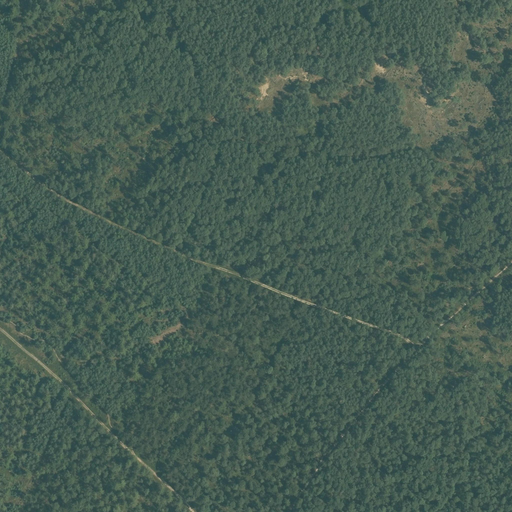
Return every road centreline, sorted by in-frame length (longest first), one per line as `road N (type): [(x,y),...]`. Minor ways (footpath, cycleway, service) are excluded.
road 1 (track): [(0,148),(49,189),(115,223),(418,345)]
road 2 (track): [(287,511),(418,345)]
road 3 (track): [(0,325),(133,448)]
